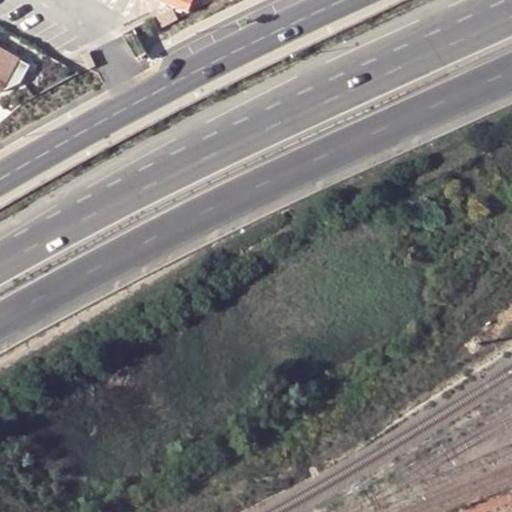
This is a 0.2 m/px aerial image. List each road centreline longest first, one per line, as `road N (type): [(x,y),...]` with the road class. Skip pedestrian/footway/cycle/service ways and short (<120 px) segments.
road 1 (trunk): [(511,4),(157,172),(0,263)]
road 2 (trunk): [(0,321),(120,253),(511,70)]
road 3 (tertiary): [(343,0),(140,99),(0,182)]
